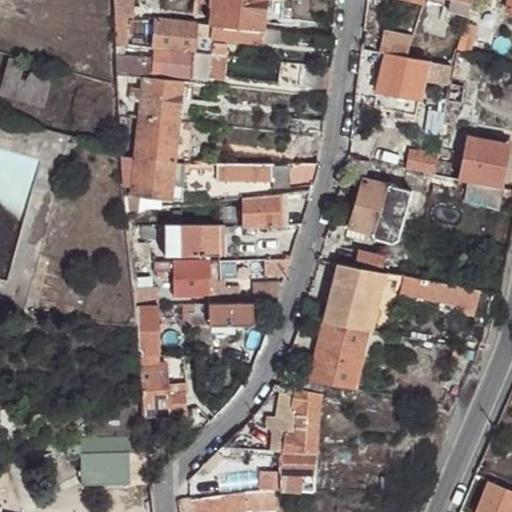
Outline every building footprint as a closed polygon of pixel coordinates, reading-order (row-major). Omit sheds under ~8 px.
[(113,0),(114,12),(126,13),(133,15),(132,0),(113,0)] [(212,0),(210,24),(263,30),(266,0),(212,0)] [(450,0),(449,10),(467,15),(471,2),(463,0),(450,0)] [(114,12),(115,42),(127,44),(126,13),(114,12)] [(156,18),(153,46),(193,51),(196,22),(156,18)] [(457,51),(467,54),(477,24),(466,22),(457,51)] [(281,31),(263,30),(210,24),(209,37),(280,44),(281,31)] [(385,54),(406,57),(412,38),(383,32),(380,52),(385,54)] [(115,42),(115,72),(130,74),(143,75),(150,76),(153,46),(127,44),(115,42)] [(214,42),(213,54),(223,55),(224,44),(214,42)] [(153,46),(150,76),(183,80),(184,76),(191,77),(193,51),(153,46)] [(193,51),(191,77),(206,79),(208,54),(193,51)] [(448,85),(446,100),(467,104),(470,86),(463,84),(466,68),(471,55),(467,54),(457,51),(451,65),(448,85)] [(361,58),(356,95),(376,99),(373,106),(414,114),(418,99),(419,94),(421,87),(424,74),(428,61),(406,57),(385,54),(380,52),(378,61),(361,58)] [(213,54),(208,54),(206,79),(224,81),(227,56),(223,55),(213,54)] [(7,60),(0,86),(0,97),(41,110),(52,73),(7,60)] [(435,82),(448,85),(451,65),(428,61),(424,74),(435,76),(435,82)] [(298,86),(327,90),(330,76),(331,67),(301,64),(298,86)] [(115,72),(116,85),(129,87),(130,74),(115,72)] [(140,101),(138,116),(178,121),(183,80),(150,76),(143,75),(141,91),(140,101)] [(129,100),(140,101),(141,91),(130,90),(129,100)] [(117,114),(117,121),(135,122),(136,115),(117,114)] [(138,116),(134,155),(174,160),(178,126),(178,121),(138,116)] [(296,134),(322,137),(324,121),(298,118),(296,134)] [(178,121),(178,126),(202,129),(202,123),(178,121)] [(294,154),(319,158),(322,137),(296,134),(294,154)] [(465,137),(457,177),(498,185),(506,144),(465,137)] [(408,149),(405,168),(434,173),(437,155),(408,149)] [(118,154),(119,163),(133,164),(134,155),(118,154)] [(130,194),(141,195),(171,198),(174,160),(134,155),(133,164),(130,194)] [(348,157),(344,171),(364,175),(367,161),(348,157)] [(119,163),(123,193),(130,194),(133,164),(119,163)] [(215,179),(272,180),(272,164),(216,163),(215,179)] [(281,189),(313,186),(317,171),(318,164),(272,164),(272,180),(281,189)] [(498,207),(502,185),(498,185),(457,177),(434,173),(430,193),(498,207)] [(350,228),(368,232),(371,233),(374,239),(392,243),(398,240),(411,190),(362,179),(350,228)] [(123,193),(124,208),(138,208),(140,207),(141,195),(130,194),(123,193)] [(279,194),(240,197),(240,226),(279,224),(279,194)] [(218,226),(163,227),(164,258),(219,256),(218,226)] [(365,241),(368,232),(350,228),(349,227),(347,237),(365,241)] [(138,244),(138,261),(150,261),(149,244),(138,244)] [(352,266),(376,271),(386,272),(389,255),(380,254),(380,256),(355,253),(352,266)] [(264,277),(284,275),(290,260),(264,259),(264,277)] [(218,260),(174,261),(174,295),(218,295),(219,303),(235,303),(235,286),(218,286),(218,260)] [(337,263),(324,322),(362,329),(376,271),(352,266),(337,263)] [(473,310),(478,290),(403,276),(398,296),(473,310)] [(251,284),(251,302),(253,302),(276,302),(281,288),(282,284),(251,284)] [(157,305),(158,305),(157,286),(131,288),(133,305),(157,305)] [(253,324),(253,302),(251,302),(235,303),(219,303),(208,303),(208,325),(253,324)] [(157,305),(133,305),(137,355),(160,354),(158,305),(157,305)] [(310,380),(354,388),(368,330),(362,329),(324,322),(310,380)] [(172,342),(172,352),(192,351),(191,345),(176,347),(176,341),(172,342)] [(444,381),(453,347),(431,343),(422,377),(444,381)] [(160,354),(137,355),(142,415),(144,415),(186,411),(184,392),(169,393),(165,362),(160,362),(160,355),(160,354)] [(281,489),(315,490),(322,393),(275,384),(271,390),(293,395),(291,406),(298,407),(295,420),(284,418),(268,415),(267,424),(272,431),(271,450),(280,451),(279,467),(264,467),(266,490),(279,489),(281,489)] [(80,453),(129,452),(133,452),(132,437),(80,438),(80,446),(80,453)] [(19,451),(24,452),(51,450),(51,447),(51,441),(18,442),(19,451)] [(80,453),(80,446),(75,444),(69,444),(65,448),(65,452),(67,457),(72,460),(76,460),(80,458),(80,453)] [(217,451),(222,457),(245,457),(245,448),(221,446),(217,451)] [(51,450),(24,452),(25,469),(56,468),(55,448),(51,447),(51,450)] [(217,451),(202,465),(207,471),(222,457),(217,451)] [(80,488),(129,487),(129,452),(80,453),(80,458),(80,488)] [(511,511),(511,488),(487,478),(473,511),(511,511)] [(277,508),(279,489),(266,490),(188,497),(183,497),(178,500),(179,511),(218,511),(244,508),(245,511),(277,508)]
